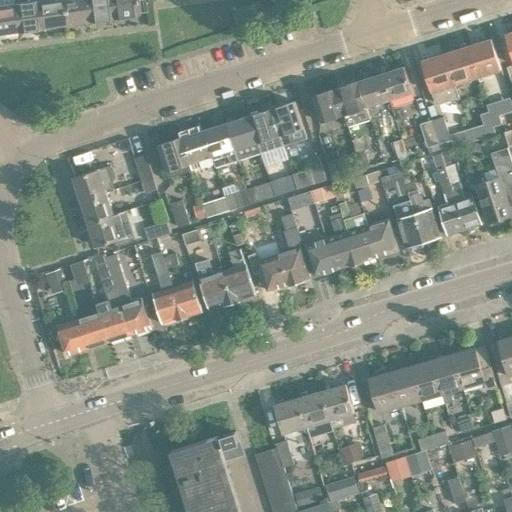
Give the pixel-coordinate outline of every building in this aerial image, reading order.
[(12,0),(13,4),(12,4),(16,32),(40,28),(36,0),(12,0)] [(36,0),(40,28),(64,25),(60,0),(36,0)] [(84,0),(60,0),(64,25),(87,21),(84,0)] [(84,0),(87,21),(111,18),(108,0),(84,0)] [(108,0),(111,18),(136,14),(133,0),(108,0)] [(0,5),(0,34),(16,32),(12,4),(0,5)] [(490,38),(466,46),(476,76),(499,68),(490,38)] [(444,53),(454,82),(476,76),(466,46),(444,53)] [(437,104),(458,97),(459,97),(454,82),(444,53),(421,60),(430,91),(433,90),(437,104)] [(380,73),(388,98),(411,91),(403,65),(380,73)] [(365,106),(388,98),(380,73),(357,80),(365,106)] [(369,119),(365,106),(357,80),(334,88),(342,113),(346,126),(369,119)] [(342,113),(334,88),(311,95),(319,120),(342,113)] [(294,100),(270,108),(282,145),(306,138),(294,100)] [(248,115),(260,152),(282,145),(270,108),(248,115)] [(488,111),(492,126),(502,123),(497,108),(488,111)] [(492,126),(488,111),(480,114),(485,128),(492,126)] [(248,115),(225,122),(237,160),(260,152),(248,115)] [(431,120),(440,149),(441,149),(441,150),(453,146),(443,116),(431,120)] [(440,149),(431,120),(420,124),(429,153),(440,149)] [(202,130),(213,163),(214,163),(215,166),(237,160),(225,122),(202,130)] [(511,129),(505,131),(509,146),(490,152),(498,175),(495,177),(507,214),(511,212),(511,129)] [(213,163),(202,130),(179,137),(190,170),(213,163)] [(168,177),(190,170),(179,137),(156,144),(164,170),(166,169),(168,177)] [(393,141),(398,156),(407,153),(402,139),(393,141)] [(325,154),(332,177),(344,173),(337,150),(325,154)] [(365,151),(356,154),(361,168),(369,165),(365,151)] [(439,153),(432,155),(436,169),(443,167),(439,153)] [(157,188),(146,154),(134,158),(145,192),(157,188)] [(305,159),(313,183),(326,179),(319,155),(305,159)] [(455,163),(443,167),(463,227),(480,222),(471,195),(465,196),(455,163)] [(115,178),(111,164),(72,177),(79,199),(105,191),(105,192),(114,189),(113,187),(115,186),(113,181),(115,178)] [(445,233),(463,227),(443,167),(436,169),(447,203),(437,206),(445,233)] [(380,170),(353,178),(356,187),(382,179),(380,170)] [(488,220),(507,214),(495,177),(484,180),(482,171),(469,175),(475,192),(478,191),(488,220)] [(298,188),(293,174),(284,176),(289,191),(298,188)] [(414,180),(405,183),(407,189),(416,186),(414,180)] [(246,188),(251,203),(260,200),(256,185),(246,188)] [(333,194),(330,185),(310,192),(313,200),(333,194)] [(223,196),(228,210),(251,203),(246,188),(223,196)] [(338,203),(345,200),(342,189),(335,191),(338,203)] [(408,191),(411,200),(409,201),(421,240),(439,235),(430,207),(426,209),(422,195),(420,195),(418,189),(408,191)] [(113,214),(105,192),(105,191),(79,199),(87,222),(113,214)] [(201,203),(205,216),(206,216),(207,217),(216,214),(228,210),(223,196),(211,200),(201,203)] [(296,196),(288,199),(291,209),(299,206),(296,196)] [(190,222),(182,199),(170,203),(178,226),(190,222)] [(364,212),(362,213),(352,216),(345,200),(338,203),(341,212),(339,213),(354,262),(375,255),(366,225),(368,224),(364,212)] [(393,205),(395,210),(397,218),(396,218),(405,246),(421,240),(409,201),(393,205)] [(205,216),(201,203),(193,205),(197,219),(205,216)] [(284,230),(290,249),(277,253),(287,284),(308,277),(298,246),(300,245),(299,240),(301,239),(292,213),(282,216),(286,230),(284,230)] [(330,216),(336,234),(325,238),(334,269),(354,262),(339,213),(330,216)] [(113,214),(87,222),(95,246),(120,238),(113,214)] [(387,218),(368,224),(366,225),(375,255),(397,248),(387,218)] [(167,220),(144,228),(148,240),(171,232),(167,220)] [(197,228),(182,233),(186,245),(201,240),(197,228)] [(236,245),(244,242),(241,232),(233,235),(236,245)] [(313,275),(334,269),(325,238),(303,245),(313,275)] [(221,271),(231,302),(253,295),(239,249),(229,252),(233,267),(221,271)] [(265,290),(286,284),(287,284),(277,253),(268,256),(266,249),(248,254),(253,272),(259,270),(265,290)] [(160,324),(180,317),(181,317),(171,288),(174,287),(167,267),(165,268),(162,257),(164,257),(162,250),(151,254),(163,290),(151,294),(160,324)] [(95,302),(98,313),(107,340),(128,334),(119,306),(110,267),(109,268),(105,253),(95,257),(108,298),(95,302)] [(165,268),(167,267),(179,264),(175,253),(164,257),(162,257),(165,268)] [(208,309),(231,302),(221,271),(210,274),(205,259),(194,263),(208,309)] [(72,265),(78,284),(90,281),(83,261),(72,265)] [(119,306),(128,334),(149,328),(140,300),(131,302),(119,265),(110,267),(119,306)] [(47,273),(53,293),(65,289),(59,269),(47,273)] [(183,274),(186,283),(174,287),(171,288),(181,317),(200,311),(188,272),(183,274)] [(98,313),(77,319),(86,347),(107,340),(98,313)] [(86,347),(77,319),(56,326),(65,354),(86,347)] [(499,341),(489,344),(501,384),(511,381),(511,380),(510,374),(511,373),(511,334),(498,339),(499,341)] [(485,345),(475,348),(474,346),(452,352),(463,388),(483,382),(485,389),(496,386),(485,345)] [(453,400),(451,391),(463,388),(452,352),(432,358),(442,394),(442,393),(445,403),(453,400)] [(432,358),(411,364),(421,399),(442,394),(432,358)] [(411,364),(390,370),(401,405),(421,399),(411,364)] [(401,405),(390,370),(369,376),(379,412),(401,405)] [(346,383),(322,390),(330,418),(354,411),(346,383)] [(322,390),(298,397),(306,425),(309,436),(333,429),(330,418),(322,390)] [(282,432),(306,425),(298,397),(274,404),(282,432)] [(503,407),(491,410),(494,422),(506,418),(503,407)] [(471,417),(457,421),(461,432),(475,428),(471,417)] [(384,423),(373,427),(382,457),(393,454),(384,423)] [(511,445),(511,431),(510,427),(493,432),(499,449),(511,445)] [(431,433),(434,445),(449,440),(445,429),(431,433)] [(434,445),(431,433),(418,437),(422,449),(422,451),(426,450),(425,448),(434,445)] [(472,441),(473,443),(479,460),(483,472),(491,470),(483,445),(492,442),(490,434),(472,441)] [(235,511),(219,459),(227,457),(224,446),(221,447),(217,435),(171,450),(190,511),(235,511)] [(339,451),(348,448),(345,436),(335,439),(339,451)] [(280,456),(283,465),(283,467),(294,464),(286,439),(276,443),(277,447),(280,456)] [(454,460),(475,453),(471,439),(449,446),(454,460)] [(227,443),(228,461),(241,460),(240,442),(227,443)] [(364,459),(360,445),(339,451),(343,466),(364,459)] [(277,447),(256,453),(255,454),(258,463),(280,456),(277,447)] [(404,455),(410,474),(431,467),(426,450),(422,451),(422,449),(404,455)] [(410,474),(404,455),(386,461),(392,480),(410,474)] [(260,472),(283,465),(280,456),(258,463),(260,472)] [(387,473),(384,464),(357,473),(360,482),(387,473)] [(263,480),(285,473),(283,467),(283,465),(260,472),(263,480)] [(266,489),(288,482),(285,473),(263,480),(266,489)] [(459,476),(448,479),(456,503),(466,500),(459,476)] [(359,492),(354,477),(340,481),(345,496),(359,492)] [(268,497),(291,490),(288,482),(266,489),(268,497)] [(298,503),(323,496),(319,485),(294,492),(298,503)] [(271,506),(293,499),(291,490),(268,497),(271,506)] [(381,511),(376,495),(363,499),(366,511),(381,511)] [(511,511),(511,498),(503,501),(507,511),(511,511)] [(273,511),(280,511),(296,507),(293,499),(271,506),(273,511)] [(339,509),(336,499),(328,502),(331,511),(339,511),(339,509)] [(297,511),(331,511),(328,502),(297,511)]
